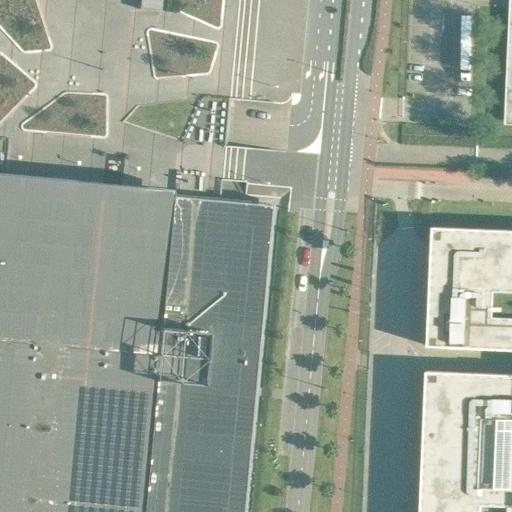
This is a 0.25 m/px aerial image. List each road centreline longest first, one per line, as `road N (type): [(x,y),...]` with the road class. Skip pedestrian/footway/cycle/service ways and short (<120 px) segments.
road 1 (unclassified): [(317,286),(335,239),(357,0)]
road 2 (unclassified): [(338,0),(317,286)]
road 3 (unclassified): [(317,286),(296,511)]
